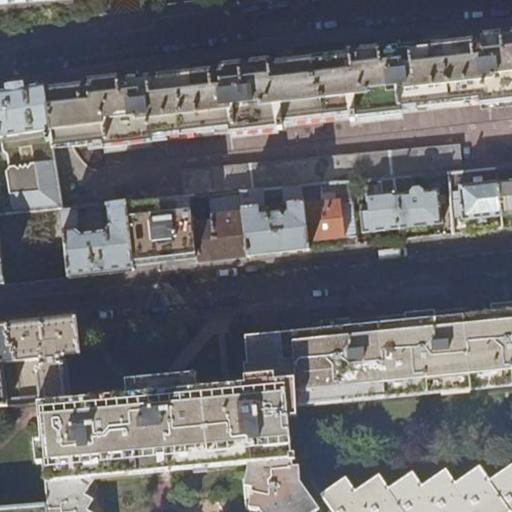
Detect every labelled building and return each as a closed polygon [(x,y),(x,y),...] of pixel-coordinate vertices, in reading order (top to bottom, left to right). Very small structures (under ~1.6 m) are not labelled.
[(511,32),(479,37),(479,41),(470,42),(406,49),(399,50),(399,46),(348,52),(349,56),(340,57),(268,65),(268,61),(253,63),(217,67),(218,71),(165,77),(137,80),(137,77),(87,82),(87,86),(68,88),(44,91),(54,150),(104,143),(105,149),(150,143),(149,138),(229,129),(230,134),(280,128),(280,130),(285,129),(284,122),(352,115),(352,120),(402,114),(402,110),(483,101),(483,104),(511,100),(511,32)] [(0,215),(62,210),(63,210),(54,154),(54,150),(44,91),(44,87),(44,86),(0,92),(0,215)] [(394,180),(447,175),(462,174),(464,173),(462,147),(180,172),(182,199),(190,198),(239,194),(257,192),(282,190),(300,188),(350,184),(376,181),(394,180)] [(462,174),(447,175),(449,197),(451,221),(477,218),(502,215),(498,182),(483,184),(483,179),(475,179),(475,185),(463,186),(462,174)] [(447,175),(394,180),(400,229),(426,226),(442,224),(440,198),(449,197),(447,175)] [(394,180),(376,181),(377,190),(382,190),(383,193),(366,196),(368,211),(359,212),(363,232),(379,231),(400,229),(394,180)] [(511,180),(498,182),(502,215),(511,214),(511,180)] [(350,184),(300,188),(307,240),(331,237),(356,235),(350,184)] [(300,188),(282,190),(283,204),(287,203),(288,212),(258,217),(256,208),(260,208),(257,192),(239,194),(248,258),(277,255),(308,251),(307,240),(300,188)] [(239,194),(190,198),(198,260),(198,264),(222,261),(248,258),(239,194)] [(198,260),(190,198),(182,199),(126,204),(133,267),(166,263),(198,260)] [(72,209),(63,210),(62,210),(69,278),(98,275),(134,271),(133,267),(126,204),(107,206),(109,227),(103,233),(80,236),(74,230),(72,209)] [(69,278),(62,210),(0,215),(0,238),(4,286),(33,282),(69,278)] [(296,364),(306,439),(325,437),(318,399),(511,379),(511,311),(468,316),(382,325),(303,332),(280,335),(284,365),(296,364)] [(42,321),(7,325),(8,349),(13,349),(14,365),(40,362),(41,368),(35,371),(38,400),(19,402),(19,407),(39,406),(70,403),(65,359),(79,357),(77,332),(75,318),(42,321)] [(0,325),(0,409),(19,407),(19,402),(5,403),(2,366),(14,365),(13,349),(8,349),(7,325),(0,325)] [(83,402),(70,403),(39,406),(47,506),(47,511),(90,511),(88,510),(94,500),(80,490),(91,472),(247,458),(248,468),(246,480),(254,482),(249,509),(260,511),(304,511),(316,504),(300,483),(300,467),(293,468),(288,419),(296,418),(298,439),(306,439),(296,364),(284,365),(280,335),(256,337),(246,338),(250,385),(189,390),(188,383),(180,384),(136,388),(137,395),(119,397),(83,402)] [(351,511),(511,511),(511,464),(489,481),(480,467),(455,484),(446,470),(421,487),(413,473),(388,490),(379,476),(354,492),(346,478),(334,487),(351,511)] [(351,511),(334,487),(321,496),(332,511),(351,511)]
